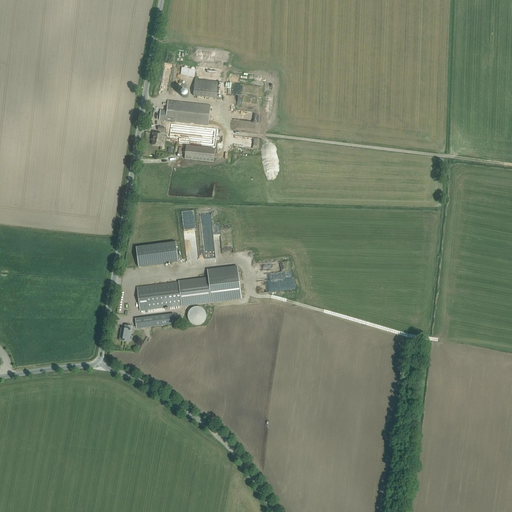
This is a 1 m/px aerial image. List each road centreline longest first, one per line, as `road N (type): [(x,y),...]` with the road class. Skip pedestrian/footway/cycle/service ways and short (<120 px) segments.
road 1 (unclassified): [(99,363),(162,0)]
road 2 (unclassified): [(274,511),(244,463),(208,426),(99,363)]
